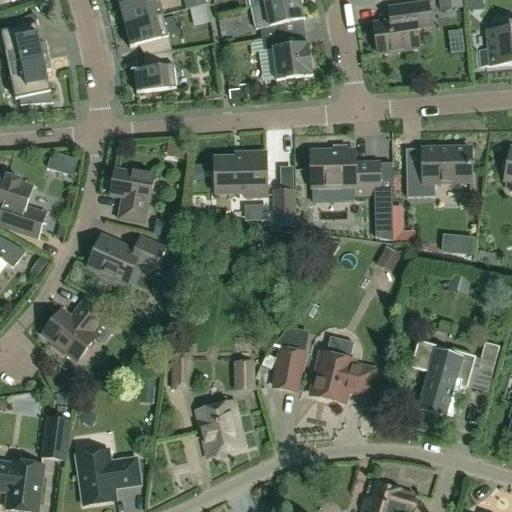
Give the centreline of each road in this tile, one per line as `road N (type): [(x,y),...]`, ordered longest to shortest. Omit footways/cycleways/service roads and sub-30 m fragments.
road 1 (residential): [(181,511),(279,465),(335,452),(405,453),(511,478)]
road 2 (residential): [(98,137),(362,113)]
road 3 (residential): [(10,377),(9,343),(71,247),(98,137)]
road 4 (residential): [(362,113),(511,99)]
road 5 (residential): [(98,137),(76,0)]
